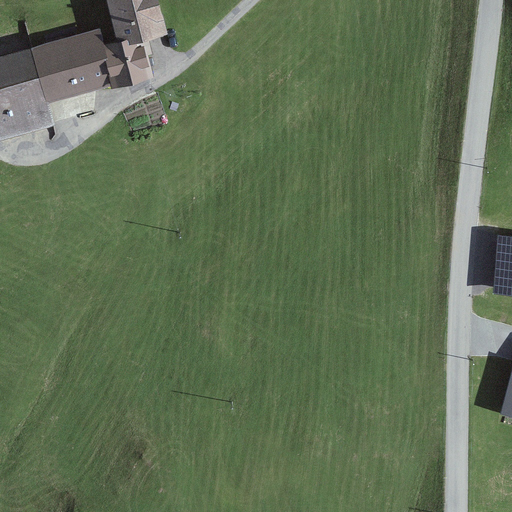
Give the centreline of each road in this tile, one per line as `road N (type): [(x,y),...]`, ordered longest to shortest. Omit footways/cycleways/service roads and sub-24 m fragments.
road 1 (tertiary): [(455,511),(460,277),(492,0)]
road 2 (track): [(0,151),(48,153),(79,138),(197,53),(254,0)]
